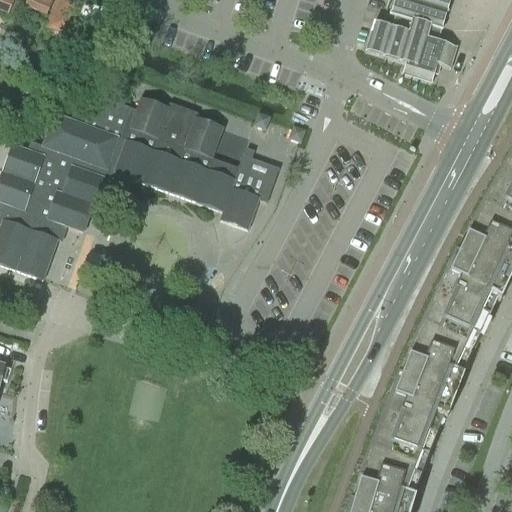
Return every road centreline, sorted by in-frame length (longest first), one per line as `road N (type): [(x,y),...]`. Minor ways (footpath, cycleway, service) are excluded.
road 1 (secondary): [(277,511),(511,61)]
road 2 (residential): [(29,511),(38,473),(26,456),(34,369),(69,294)]
road 3 (residential): [(426,511),(511,309)]
